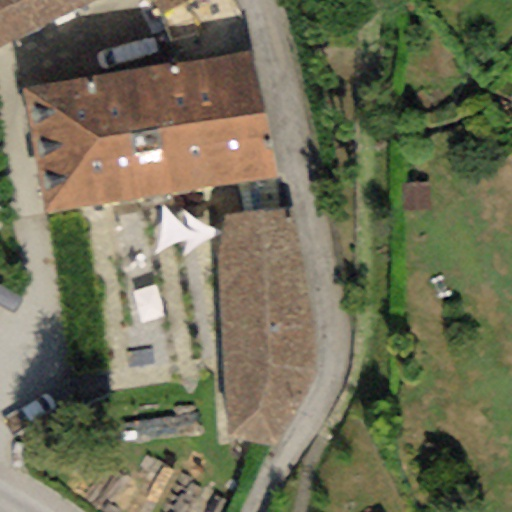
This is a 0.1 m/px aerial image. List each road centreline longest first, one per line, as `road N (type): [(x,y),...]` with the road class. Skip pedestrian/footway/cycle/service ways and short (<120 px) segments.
road 1 (residential): [(265,511),(328,403),(348,335),(309,136),(258,0)]
road 2 (unknown): [(0,381),(37,238),(42,180),(20,104),(0,68)]
